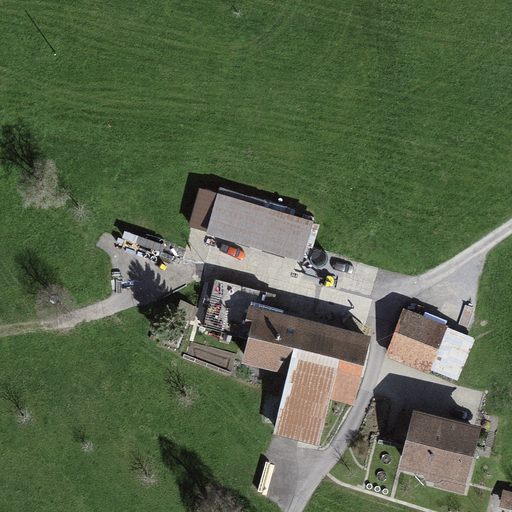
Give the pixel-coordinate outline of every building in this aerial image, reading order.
[(218,195),(208,229),(303,256),(313,222),(218,195)] [(145,264),(112,265),(112,293),(145,292),(145,264)] [(319,440),(330,395),(353,401),(368,340),(258,312),(261,298),(215,286),(204,326),(250,338),(245,356),(292,368),(277,429),(319,440)] [(445,327),(403,311),(388,350),(429,366),(445,327)] [(271,365),(268,393),(281,395),(285,367),(271,365)] [(474,429),(417,415),(406,462),(426,467),(429,473),(437,475),(443,471),(463,477),(474,429)]
